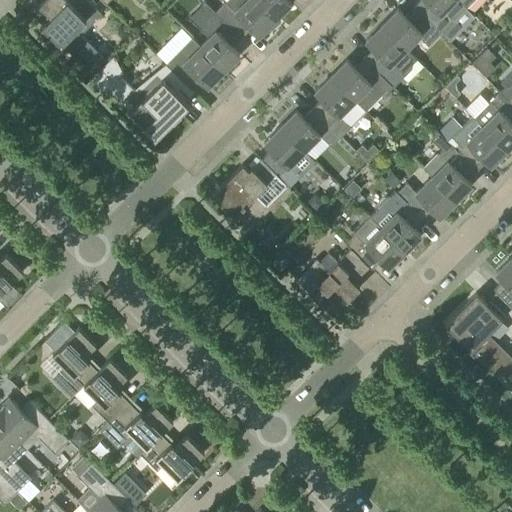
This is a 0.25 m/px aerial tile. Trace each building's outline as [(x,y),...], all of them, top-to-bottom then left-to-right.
[(50,15),(42,23),(90,71),(105,57),(81,33),(102,12),(89,0),(71,0),(70,1),(69,0),(42,0),(39,4),(50,15)] [(225,0),(216,10),(242,36),(251,26),(258,34),(274,18),(256,0),(225,0)] [(256,0),(274,18),(291,2),(288,0),(256,0)] [(466,6),(460,0),(419,0),(415,5),(441,31),(466,6)] [(398,7),(382,23),(406,47),(419,34),(428,44),(441,31),(415,5),(405,14),(398,7)] [(208,36),(200,45),(224,68),(240,52),(232,45),(242,36),(216,10),(199,27),(208,36)] [(406,47),(382,23),(366,39),(373,47),(364,56),(391,84),(392,83),(393,85),(411,67),(412,62),(416,58),(405,47),(406,47)] [(166,62),(173,69),(182,78),(190,87),(190,88),(191,87),(190,87),(200,77),(207,85),(224,68),(200,45),(192,36),(166,62)] [(136,90),(134,88),(120,76),(124,73),(114,54),(100,67),(104,71),(94,81),(101,89),(105,85),(155,135),(171,118),(174,121),(181,113),(179,111),(188,102),(173,87),(182,78),(173,69),(164,78),(162,76),(153,86),(147,80),(136,90)] [(347,58),(331,74),(366,109),(391,84),(364,56),(354,65),(347,58)] [(511,68),(501,79),(506,84),(500,90),(511,102),(511,68)] [(341,135),(366,109),(331,74),(315,90),(322,98),(313,107),(341,135)] [(511,102),(500,90),(473,116),(506,149),(511,142),(511,102)] [(296,109),(280,125),(304,149),(319,133),(331,145),(341,135),(313,107),(304,116),(296,109)] [(490,164),(506,149),(473,116),(472,114),(451,135),(457,141),(453,145),(473,166),(483,156),(490,164)] [(278,174),(304,149),(280,125),(264,141),(271,148),(262,158),(278,174)] [(453,145),(448,139),(440,146),(441,152),(437,151),(423,166),(432,175),(431,175),(455,199),(472,182),(464,175),(473,166),(453,145)] [(249,168),(247,167),(243,162),(212,193),(235,216),(228,222),(228,221),(227,222),(241,236),(270,207),(272,209),(292,188),(278,174),(262,158),(259,155),(258,156),(260,158),(249,168)] [(439,215),(455,199),(431,175),(416,191),(406,181),(397,191),(423,217),(432,207),(439,215)] [(370,215),(404,250),(421,233),(413,226),(423,217),(397,191),(395,190),(389,196),(385,196),(380,201),(380,205),(370,215)] [(388,266),(404,250),(370,215),(354,231),(355,232),(345,241),(350,247),(369,265),(372,268),(381,258),(388,266)] [(354,280),(369,265),(350,247),(338,259),(329,250),(319,260),(316,257),(296,277),(336,318),(352,301),(348,297),(360,286),(354,280)] [(0,299),(7,306),(21,292),(11,282),(23,270),(6,252),(0,258),(0,299)] [(511,255),(496,271),(503,279),(494,288),(511,306),(511,255)] [(457,336),(496,375),(500,371),(502,373),(511,363),(511,355),(488,332),(502,318),(476,291),(445,322),(459,335),(457,336)] [(65,320),(53,332),(63,341),(74,330),(65,320)] [(72,395),(84,383),(98,369),(97,369),(88,360),(90,358),(85,353),(96,342),(79,325),(74,330),(63,341),(52,352),(63,362),(51,374),(72,395)] [(98,369),(84,383),(98,397),(92,403),(109,421),(129,400),(119,391),(121,389),(116,385),(127,374),(110,356),(97,369),(98,369)] [(0,420),(26,447),(39,435),(55,452),(69,438),(32,401),(23,410),(9,396),(0,404),(0,420)] [(137,455),(140,452),(160,432),(161,432),(173,420),(156,402),(145,413),(140,409),(139,410),(129,400),(109,421),(126,438),(123,441),(137,455)] [(0,471),(17,489),(31,476),(14,460),(26,447),(0,420),(0,471)] [(157,469),(163,462),(178,477),(204,451),(187,433),(176,444),(171,440),(170,441),(161,432),(160,432),(140,452),(157,469)] [(88,509),(90,511),(125,511),(119,506),(128,497),(91,461),(78,474),(100,497),(88,509)] [(0,498),(4,503),(17,489),(0,471),(0,498)] [(90,511),(88,509),(85,511),(66,511),(53,499),(40,511),(90,511)]
